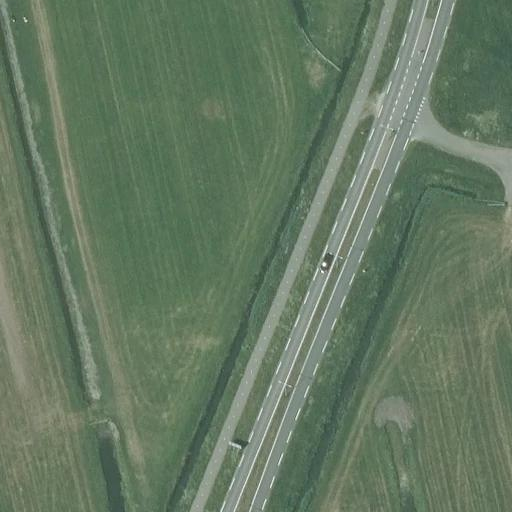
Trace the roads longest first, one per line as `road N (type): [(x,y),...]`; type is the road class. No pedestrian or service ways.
road 1 (tertiary): [(420,0),(359,183),(227,511)]
road 2 (tertiary): [(255,511),(448,0)]
